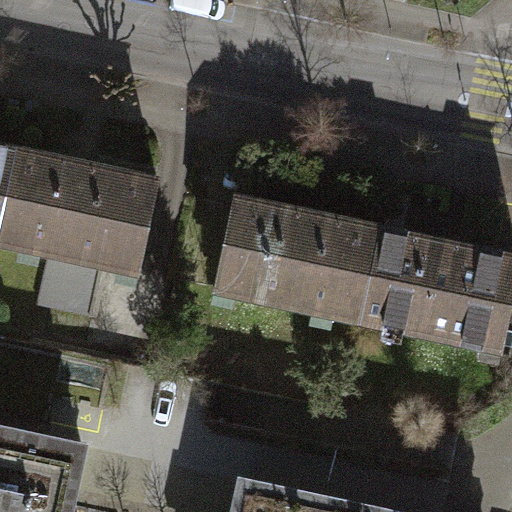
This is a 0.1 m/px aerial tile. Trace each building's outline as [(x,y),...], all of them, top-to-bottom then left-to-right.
[(0,222),(16,149),(0,145),(0,222)] [(0,239),(51,250),(105,262),(139,269),(158,179),(16,149),(0,222),(0,239)] [(358,317),(378,227),(236,196),(216,286),(358,317)] [(511,293),(511,255),(378,227),(358,317),(501,347),(511,293)] [(94,315),(105,262),(51,250),(39,304),(94,315)] [(69,511),(84,445),(0,426),(0,511),(69,511)] [(397,511),(243,479),(235,511),(397,511)]
